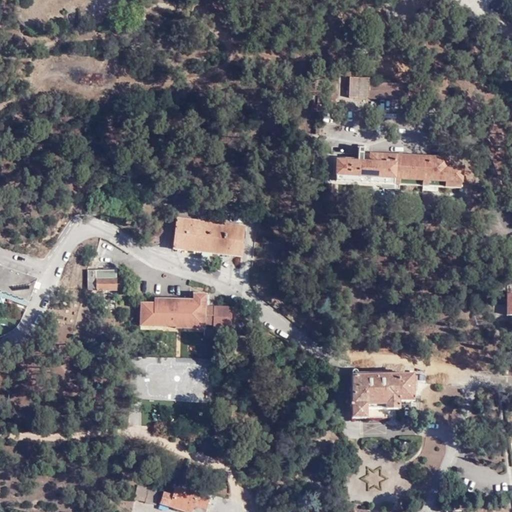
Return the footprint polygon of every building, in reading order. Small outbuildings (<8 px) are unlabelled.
[(320,85),(323,83),(325,79),(325,75),(324,72),(322,70),(318,69),(315,70),(312,72),(310,74),(309,78),(310,81),(312,84),(315,85),(318,85),(320,85)] [(405,99),(405,84),(367,83),(367,78),(347,78),(347,98),(405,99)] [(335,181),(461,187),(461,167),(446,166),(447,157),(367,154),(366,162),(336,161),(335,181)] [(97,215),(103,192),(94,189),(87,213),(97,215)] [(176,219),(174,244),(180,249),(240,256),(244,227),(176,219)] [(0,290),(29,301),(36,279),(0,265),(0,290)] [(96,290),(96,272),(88,272),(88,290),(96,290)] [(115,272),(96,272),(96,290),(116,290),(116,279),(115,279),(115,272)] [(213,325),(231,326),(232,307),(205,306),(205,295),(194,295),(193,301),(155,300),(155,305),(141,304),(140,324),(177,325),(177,306),(191,307),(190,325),(203,325),(213,325)] [(177,306),(177,325),(176,327),(203,328),(203,325),(190,325),(191,307),(177,306)] [(185,370),(165,369),(164,400),(208,402),(210,371),(197,371),(197,385),(184,385),(185,370)] [(412,401),(412,393),(412,376),(412,375),(351,376),(351,378),(348,378),(348,395),(351,395),(351,418),(387,418),(387,409),(398,409),(398,401),(412,401)] [(139,484),(134,498),(145,501),(149,487),(139,484)] [(155,505),(156,502),(159,490),(149,487),(145,501),(145,502),(155,505)] [(178,509),(187,511),(205,511),(207,509),(206,508),(209,498),(175,488),(172,496),(163,494),(160,503),(178,509)]
